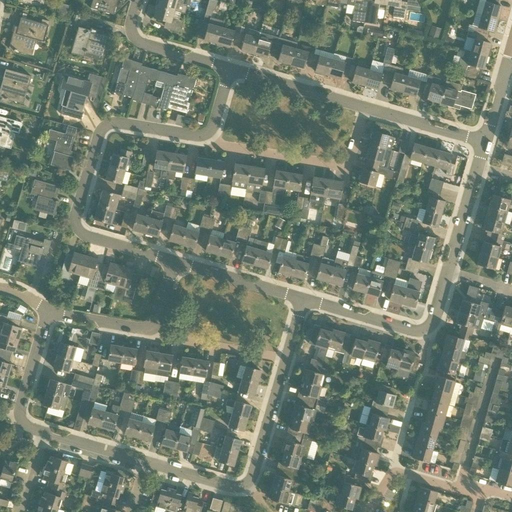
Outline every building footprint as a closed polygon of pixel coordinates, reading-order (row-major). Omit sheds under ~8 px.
[(93,0),(91,8),(114,15),(117,0),(93,0)] [(159,0),(158,6),(174,11),(176,3),(187,7),(188,0),(159,0)] [(215,0),(209,0),(203,22),(198,38),(217,44),(221,28),(223,21),(211,17),(213,10),(215,9),(218,0),(215,0)] [(327,0),(327,6),(339,8),(340,0),(327,0)] [(352,21),(364,23),(367,1),(361,0),(348,0),(347,5),(354,6),(352,21)] [(374,0),(374,2),(367,1),(364,23),(376,25),(379,3),(387,5),(387,0),(374,0)] [(400,0),(387,0),(387,5),(394,6),(392,17),(404,19),(407,5),(420,8),(416,0),(407,0),(407,4),(400,3),(400,0)] [(485,0),(482,15),(498,19),(501,6),(497,5),(498,0),(485,0)] [(179,33),(183,21),(172,18),(174,11),(158,6),(154,18),(170,23),(168,30),(179,33)] [(473,33),(488,37),(489,31),(494,32),(498,19),(482,15),(478,28),(475,27),(473,33)] [(16,34),(13,33),(9,49),(25,54),(30,38),(44,42),(49,25),(21,17),(16,34)] [(429,35),(439,38),(442,28),(432,25),(429,35)] [(234,31),(221,28),(217,44),(230,47),(231,43),(236,45),(242,27),(236,26),(234,31)] [(241,51),(254,54),(260,32),(242,27),(236,45),(242,46),(241,51)] [(72,51),(101,59),(108,36),(96,33),(97,30),(91,28),(90,31),(78,28),(72,51)] [(473,33),(468,31),(467,37),(474,39),(471,52),(487,56),(491,43),(486,42),(488,37),(473,33)] [(278,38),(260,32),(254,54),(267,58),(268,54),(273,55),(278,38)] [(278,61),(291,65),(297,44),(297,43),(278,38),(273,55),(279,57),(278,61)] [(311,66),(314,54),(315,49),(297,44),(291,65),(304,69),(305,64),(311,66)] [(471,52),(465,50),(464,50),(462,58),(460,57),(457,67),(466,70),(477,73),(479,68),(483,69),(487,56),(471,52)] [(342,75),(347,76),(351,65),(353,59),(347,57),(334,53),(332,59),(328,75),(341,79),(342,75)] [(332,59),(314,54),(311,66),(316,67),(315,72),(328,75),(332,59)] [(385,57),(383,63),(385,64),(385,63),(391,65),(392,62),(393,59),(385,57)] [(141,66),(142,66),(142,64),(124,59),(114,93),(132,98),(141,66)] [(386,83),(390,66),(391,65),(385,63),(385,64),(383,63),(372,60),(369,70),(365,86),(378,90),(380,82),(386,83)] [(352,82),(365,86),(369,70),(351,65),(347,76),(353,78),(352,82)] [(390,89),(403,93),(407,77),(400,75),(402,68),(391,65),(390,66),(386,83),(391,85),(390,89)] [(64,67),(58,66),(56,72),(62,74),(64,67)] [(159,71),(142,66),(141,66),(132,98),(131,100),(150,105),(152,95),(144,93),(148,79),(156,81),(159,71)] [(29,86),(31,77),(6,69),(3,79),(5,79),(0,97),(5,98),(5,99),(7,100),(7,99),(20,103),(25,85),(29,86)] [(464,76),(476,79),(477,73),(466,70),(464,76)] [(168,108),(177,76),(159,71),(156,81),(165,83),(160,99),(152,97),(153,95),(152,95),(150,105),(168,110),(168,108)] [(50,75),(44,73),(42,81),(48,82),(50,75)] [(82,111),(87,96),(88,96),(89,92),(97,94),(102,77),(89,74),(87,82),(64,76),(60,89),(71,91),(66,107),(63,106),(60,114),(81,120),(84,112),(82,111)] [(168,108),(186,113),(186,115),(190,116),(193,104),(188,103),(192,89),(193,89),(196,79),(178,74),(177,76),(168,108)] [(426,82),(423,94),(428,95),(427,100),(440,103),(444,87),(438,85),(440,78),(428,75),(426,82)] [(423,94),(426,82),(407,77),(403,93),(416,96),(417,92),(423,94)] [(476,95),(461,90),(462,86),(446,81),(444,87),(440,103),(455,108),(455,107),(459,108),(459,106),(471,109),(476,95)] [(19,133),(22,123),(0,116),(0,146),(4,147),(10,130),(19,133)] [(54,152),(51,165),(70,171),(74,157),(69,156),(74,137),(49,130),(47,138),(57,141),(54,152)] [(394,138),(373,132),(373,133),(370,144),(385,149),(391,151),(394,138)] [(404,154),(405,154),(408,142),(402,140),(398,153),(404,154)] [(385,149),(370,144),(370,145),(367,157),(366,156),(366,157),(369,158),(367,164),(379,167),(381,161),(382,162),(382,161),(385,149)] [(422,163),(427,147),(414,144),(411,156),(405,154),(404,154),(401,167),(397,181),(403,183),(410,159),(422,163)] [(435,167),(439,151),(427,147),(422,163),(435,167)] [(142,166),(148,167),(151,150),(145,149),(142,166)] [(109,167),(125,171),(128,159),(130,159),(132,153),(121,150),(119,156),(113,154),(109,167)] [(160,178),(167,179),(168,170),(172,153),(157,151),(154,168),(161,169),(160,178)] [(455,165),(449,163),(452,154),(439,151),(435,167),(447,170),(446,175),(452,177),(455,165)] [(172,153),(168,170),(167,179),(174,181),(176,172),(183,173),(186,156),(172,153)] [(208,176),(211,160),(198,158),(195,174),(208,176)] [(211,160),(208,176),(221,178),(223,162),(211,160)] [(246,189),(250,166),(235,164),(232,186),(225,185),(224,197),(230,198),(232,187),(246,189)] [(394,172),(379,167),(367,164),(365,170),(363,169),(363,170),(359,181),(359,182),(375,186),(378,174),(392,178),(394,172)] [(253,193),(254,185),(261,186),(264,169),(250,166),(246,189),(245,192),(253,193)] [(0,179),(7,181),(10,170),(0,167),(0,179)] [(29,167),(27,175),(35,177),(37,170),(29,167)] [(121,184),(125,171),(109,167),(106,179),(121,184)] [(286,189),(289,173),(276,171),(273,187),(286,189)] [(151,188),(152,184),(154,173),(148,172),(145,187),(151,188)] [(289,173),(286,189),(299,191),(302,175),(289,173)] [(186,190),(188,178),(182,177),(180,189),(181,189),(181,194),(185,195),(186,190)] [(325,197),(328,180),(313,177),(311,195),(310,199),(304,198),(302,210),(308,211),(310,202),(324,204),(325,197)] [(188,178),(186,190),(193,191),(194,179),(188,178)] [(430,185),(442,188),(443,182),(431,179),(430,185)] [(41,196),(37,210),(54,215),(58,201),(54,200),(55,197),(56,197),(59,187),(35,180),(31,194),(41,196)] [(328,180),(325,197),(340,199),(343,182),(328,180)] [(143,190),(145,183),(139,181),(137,188),(139,188),(143,190)] [(137,194),(139,188),(137,188),(125,184),(123,190),(137,194)] [(440,194),(442,188),(430,185),(428,190),(440,194)] [(137,194),(135,200),(133,207),(140,208),(143,196),(145,197),(147,191),(143,190),(139,188),(137,194)] [(135,200),(137,194),(123,190),(121,196),(135,200)] [(428,190),(427,192),(421,190),(420,194),(426,196),(426,197),(429,197),(426,210),(441,214),(445,202),(438,200),(440,194),(428,190)] [(98,205),(115,210),(119,196),(102,191),(98,205)] [(265,204),(267,192),(260,191),(258,203),(265,204)] [(507,212),(511,194),(501,191),(499,197),(492,195),(489,207),(507,212)] [(267,192),(265,204),(271,205),(273,193),(267,192)] [(302,210),(304,198),(298,197),(296,209),(302,210)] [(336,220),(342,221),(345,205),(339,204),(336,220)] [(111,224),(115,210),(98,205),(94,219),(111,224)] [(373,215),(375,208),(366,205),(366,207),(364,207),(362,212),(373,215)] [(169,219),(172,207),(166,206),(164,214),(152,211),(150,218),(145,234),(158,237),(163,218),(169,219)] [(172,207),(169,219),(175,221),(179,209),(172,207)] [(504,223),(507,212),(489,207),(486,218),(504,223)] [(441,214),(426,210),(419,208),(416,220),(416,221),(418,221),(422,223),(438,227),(441,214)] [(125,213),(121,227),(127,228),(131,214),(125,213)] [(145,234),(150,218),(137,214),(132,230),(145,234)] [(205,230),(210,216),(204,214),(204,216),(203,216),(199,228),(205,230)] [(213,219),(214,216),(210,215),(210,216),(205,230),(211,232),(212,230),(215,220),(213,219)] [(404,223),(416,227),(418,221),(416,221),(416,220),(406,217),(404,223)] [(280,218),(275,226),(281,230),(286,222),(280,218)] [(487,237),(491,238),(503,241),(504,235),(500,234),(504,223),(486,218),(483,229),(489,231),(487,237)] [(246,228),(248,221),(241,220),(239,227),(246,228)] [(416,227),(404,223),(400,222),(399,227),(403,228),(403,230),(415,233),(416,227)] [(181,244),(186,228),(173,225),(169,241),(181,244)] [(242,241),(246,228),(239,227),(236,239),(242,241)] [(186,228),(181,244),(194,248),(199,232),(186,228)] [(246,228),(242,241),(248,242),(252,230),(246,228)] [(224,233),(212,230),(211,232),(210,236),(210,235),(205,251),(218,255),(222,239),(224,233)] [(415,246),(431,251),(434,238),(419,234),(415,246)] [(37,267),(41,255),(42,255),(42,252),(48,253),(51,241),(44,239),(43,243),(30,239),(31,238),(26,237),(25,238),(16,235),(13,245),(22,248),(18,261),(37,267)] [(326,247),(328,238),(323,236),(320,246),(316,258),(322,259),(323,258),(326,247)] [(278,251),(282,239),(276,237),(274,244),(274,245),(272,249),(273,249),(278,251)] [(510,243),(503,241),(491,238),(489,243),(483,242),(480,253),(498,258),(501,247),(505,248),(506,244),(509,245),(510,243)] [(222,239),(218,255),(231,258),(235,243),(222,239)] [(255,265),(261,241),(255,239),(252,248),(247,246),(242,262),(255,265)] [(285,251),(288,241),(282,239),(278,251),(284,253),(285,251)] [(265,251),(267,243),(261,241),(255,265),(267,269),(272,253),(265,251)] [(316,258),(320,246),(313,244),(310,256),(316,258)] [(353,268),(356,256),(359,247),(353,245),(348,261),(346,267),(353,268)] [(427,264),(431,251),(415,246),(412,259),(408,258),(407,264),(419,268),(421,262),(427,264)] [(289,252),(285,251),(284,253),(283,257),(281,265),(278,272),(291,276),(297,254),(289,252)] [(80,276),(86,256),(74,252),(73,256),(67,254),(60,278),(69,281),(71,273),(80,276)] [(494,270),(498,258),(480,253),(477,265),(494,270)] [(304,280),(310,258),(297,254),(291,276),(304,280)] [(96,289),(103,264),(97,263),(98,259),(86,256),(80,276),(90,278),(87,286),(96,289)] [(359,268),(362,258),(356,256),(353,268),(358,270),(359,268)] [(323,258),(322,259),(321,263),(316,279),(329,283),(333,267),(335,261),(323,258)] [(346,267),(348,261),(336,258),(335,261),(333,267),(329,283),(341,286),(346,271),(345,270),(346,267)] [(393,267),(395,261),(388,259),(387,265),(383,277),(389,279),(392,267),(393,267)] [(395,281),(399,269),(401,262),(395,261),(393,267),(392,267),(389,279),(395,281)] [(117,286),(122,267),(110,263),(109,266),(103,264),(96,289),(105,291),(107,283),(117,286)] [(417,274),(419,268),(407,264),(405,270),(417,274)] [(125,289),(123,297),(132,299),(139,275),(133,273),(134,270),(122,267),(117,286),(125,289)] [(372,272),(359,268),(358,270),(357,274),(353,290),(365,293),(370,278),(372,272)] [(370,278),(365,293),(378,297),(382,281),(370,278)] [(402,304),(406,288),(394,284),(389,300),(402,304)] [(414,307),(416,303),(419,292),(406,288),(402,304),(414,307)] [(459,312),(477,317),(480,305),(462,300),(459,312)] [(101,306),(94,305),(92,312),(99,313),(101,306)] [(511,327),(511,324),(511,308),(505,306),(503,312),(498,310),(494,322),(491,334),(494,334),(499,331),(499,330),(510,333),(511,327)] [(494,322),(498,310),(492,309),(488,321),(494,322)] [(472,334),(477,317),(459,312),(456,323),(461,325),(459,334),(471,338),(472,334)] [(0,330),(0,335),(19,340),(22,328),(19,328),(21,321),(0,315),(0,325),(1,326),(0,330)] [(328,346),(332,332),(321,329),(313,327),(308,344),(327,349),(328,349),(328,346)] [(328,349),(345,354),(348,340),(343,339),(345,333),(332,329),(332,332),(328,346),(328,349)] [(89,330),(88,335),(94,336),(92,342),(98,343),(100,333),(89,330)] [(466,353),(471,338),(459,334),(458,338),(447,335),(444,346),(443,346),(466,353)] [(15,352),(19,340),(0,335),(0,354),(10,357),(12,352),(15,352)] [(362,359),(367,342),(349,337),(348,340),(345,354),(342,362),(350,364),(351,358),(355,359),(355,357),(362,359)] [(381,361),(384,351),(378,349),(380,343),(368,340),(367,342),(362,359),(381,364),(381,361)] [(57,356),(73,360),(76,347),(61,343),(57,356)] [(496,358),(500,346),(494,344),(491,354),(485,352),(484,358),(490,360),(491,356),(496,358)] [(121,363),(124,347),(111,345),(108,361),(121,363)] [(466,353),(443,346),(443,347),(444,347),(441,358),(439,358),(461,364),(463,365),(466,353)] [(508,359),(503,357),(506,348),(500,346),(496,358),(502,359),(501,363),(511,366),(507,365),(508,359)] [(121,363),(134,366),(137,349),(124,347),(121,363)] [(398,369),(402,353),(384,348),(384,351),(381,361),(387,363),(386,366),(398,369)] [(398,369),(409,372),(409,373),(415,374),(419,361),(413,359),(415,353),(403,350),(402,353),(398,369)] [(156,375),(159,353),(146,351),(144,367),(145,368),(144,373),(156,375)] [(102,355),(95,353),(92,365),(98,367),(102,355)] [(169,372),(170,372),(172,355),(159,353),(156,375),(168,377),(169,372)] [(9,364),(10,357),(0,354),(0,373),(8,376),(12,365),(9,364)] [(69,373),(73,360),(57,356),(53,368),(69,373)] [(179,373),(192,376),(195,359),(182,357),(179,373)] [(490,360),(484,358),(480,357),(476,369),(486,372),(486,371),(482,370),(484,365),(488,366),(490,360)] [(458,376),(461,364),(439,358),(440,359),(437,370),(436,369),(436,370),(458,376)] [(192,376),(205,378),(208,361),(195,359),(192,376)] [(310,365),(313,366),(313,365),(322,368),(323,362),(311,359),(310,365)] [(218,376),(218,373),(220,363),(214,362),(212,374),(218,376)] [(509,371),(511,366),(501,363),(498,375),(507,377),(503,376),(505,370),(509,371)] [(311,371),(308,370),(305,369),(301,382),(304,382),(318,386),(321,387),(324,375),(326,376),(328,370),(322,368),(313,365),(313,366),(311,371)] [(242,379),(258,383),(261,371),(245,367),(242,379)] [(483,383),(486,372),(476,369),(475,375),(473,381),(483,383)] [(136,383),(138,371),(132,370),(130,382),(136,383)] [(136,383),(142,384),(144,372),(138,371),(136,383)] [(5,389),(8,376),(0,373),(0,393),(2,388),(5,389)] [(93,386),(99,388),(102,375),(96,373),(94,380),(95,380),(93,386)] [(94,380),(75,374),(73,380),(93,386),(95,380),(94,380)] [(508,384),(506,383),(507,377),(498,375),(494,386),(500,388),(507,390),(509,386),(508,384)] [(434,388),(451,393),(455,381),(437,376),(437,377),(438,377),(435,388),(434,388)] [(71,386),(66,384),(50,379),(46,392),(62,397),(68,399),(71,386)] [(254,396),(258,383),(242,379),(238,392),(254,396)] [(91,392),(93,386),(73,380),(72,386),(91,392)] [(171,394),(173,382),(165,380),(163,394),(170,395),(171,394)] [(208,395),(209,388),(210,382),(204,381),(202,393),(201,399),(207,400),(208,394),(208,395)] [(209,388),(222,392),(223,385),(210,382),(209,388)] [(313,404),(313,403),(326,407),(328,399),(318,397),(321,387),(318,386),(304,382),(299,400),(302,401),(313,404)] [(94,402),(99,388),(93,386),(91,392),(89,397),(87,404),(88,404),(87,407),(92,409),(88,424),(101,427),(105,412),(107,406),(94,402)] [(498,394),(500,388),(494,386),(491,398),(501,401),(503,395),(498,394)] [(478,401),(481,389),(476,387),(474,393),(470,392),(468,398),(478,401)] [(220,398),(222,392),(209,388),(208,395),(220,398)] [(448,405),(451,393),(434,388),(435,389),(432,400),(431,399),(430,400),(448,405)] [(371,408),(385,412),(386,406),(392,408),(396,395),(379,391),(375,403),(372,402),(371,408)] [(62,397),(46,392),(43,405),(64,411),(68,399),(62,397)] [(128,400),(130,396),(130,393),(124,392),(122,398),(118,410),(125,412),(128,400)] [(474,412),(478,401),(468,398),(465,409),(474,412)] [(498,413),(501,401),(491,398),(488,410),(498,413)] [(228,399),(226,405),(226,412),(232,413),(248,418),(251,406),(228,399)] [(133,401),(128,400),(125,412),(131,414),(134,402),(133,401)] [(445,416),(448,405),(430,400),(431,400),(428,411),(427,411),(445,416)] [(301,406),(298,405),(295,405),(291,417),(294,418),(311,422),(313,423),(317,411),(324,413),(326,407),(313,403),(313,404),(302,401),(301,406)] [(83,422),(87,407),(88,404),(87,404),(81,402),(76,420),(83,422)] [(366,425),(383,430),(385,431),(389,419),(383,417),(385,412),(371,408),(366,425)] [(161,422),(165,410),(159,409),(155,421),(161,422)] [(471,424),(474,412),(465,409),(463,415),(461,421),(471,424)] [(165,410),(161,422),(168,424),(171,412),(165,410)] [(496,418),(498,413),(488,410),(484,421),(494,424),(490,423),(492,417),(496,418)] [(349,412),(343,411),(341,418),(348,420),(349,412)] [(441,428),(445,416),(427,411),(427,412),(428,412),(425,423),(421,422),(439,428),(441,428)] [(118,415),(105,412),(101,427),(113,431),(118,415)] [(248,418),(232,413),(228,427),(244,431),(248,418)] [(200,429),(201,424),(203,417),(197,416),(193,428),(200,429)] [(215,421),(203,417),(201,424),(213,427),(215,421)] [(308,432),(311,422),(294,418),(289,435),(292,436),(311,441),(314,442),(316,435),(308,432)] [(137,438),(142,422),(129,419),(125,434),(137,438)] [(468,436),(471,424),(461,421),(458,433),(468,436)] [(150,442),(154,426),(142,422),(137,438),(150,442)] [(435,439),(439,428),(421,422),(422,423),(419,434),(418,434),(417,434),(435,439)] [(211,433),(213,427),(201,424),(200,429),(211,433)] [(383,430),(366,425),(360,424),(355,441),(361,443),(374,447),(378,448),(383,430)] [(492,430),(483,427),(481,433),(485,434),(491,436),(492,430)] [(502,439),(510,441),(511,441),(511,429),(506,427),(502,439)] [(174,448),(179,433),(166,429),(161,445),(174,448)] [(187,452),(191,437),(179,433),(174,448),(187,452)] [(464,447),(468,436),(458,433),(456,439),(460,440),(459,446),(464,447)] [(481,433),(477,445),(487,448),(491,436),(485,434),(481,433)] [(432,451),(435,439),(417,434),(419,434),(415,446),(414,445),(414,446),(432,451)] [(220,435),(217,447),(238,453),(241,441),(220,435)] [(306,459),(311,441),(292,436),(291,441),(285,440),(281,452),(284,453),(301,457),(306,459)] [(199,456),(202,443),(196,441),(192,454),(199,456)] [(373,452),(374,447),(361,443),(359,449),(362,450),(359,461),(372,465),(375,466),(379,454),(373,452)] [(429,463),(432,451),(414,446),(415,446),(412,458),(429,463)] [(461,459),(464,447),(459,446),(457,452),(453,450),(451,456),(461,459)] [(238,453),(217,447),(213,459),(218,460),(218,461),(234,466),(238,453)] [(499,470),(511,473),(511,455),(506,453),(500,451),(499,457),(496,456),(495,457),(494,458),(492,464),(493,466),(492,468),(499,470)] [(297,469),(301,457),(284,453),(279,470),(282,471),(302,477),(304,471),(297,469)] [(45,468),(64,473),(70,475),(73,465),(67,463),(68,462),(51,456),(49,461),(48,460),(45,468)] [(458,471),(461,459),(451,456),(450,462),(454,463),(452,469),(458,471)] [(12,482),(17,463),(10,461),(9,462),(5,461),(1,474),(0,475),(1,475),(0,479),(12,482)] [(372,465),(359,461),(356,461),(352,473),(355,473),(354,479),(357,480),(367,483),(372,465)] [(475,476),(477,470),(481,471),(482,465),(478,464),(472,462),(469,474),(475,476)] [(84,477),(88,466),(82,464),(78,475),(84,477)] [(90,479),(93,467),(88,466),(84,477),(90,479)] [(50,488),(55,490),(61,491),(63,484),(61,483),(64,473),(45,468),(43,474),(45,475),(43,479),(51,482),(50,488)] [(511,473),(499,470),(495,482),(511,486),(511,485),(511,486),(511,485),(511,473)] [(281,477),(275,475),(271,487),(274,488),(288,491),(290,485),(293,486),(294,481),(297,482),(298,479),(301,480),(302,477),(282,471),(281,477)] [(105,484),(123,489),(125,484),(122,483),(124,478),(106,473),(104,483),(105,484)] [(344,483),(341,494),(355,498),(357,499),(361,487),(355,485),(357,480),(354,479),(343,476),(341,482),(344,483)] [(122,494),(123,489),(105,484),(104,483),(101,493),(92,490),(90,496),(105,500),(116,504),(118,498),(120,493),(122,494)] [(63,484),(61,490),(67,492),(69,486),(63,484)] [(433,504),(434,503),(437,492),(420,487),(417,499),(433,504)] [(167,510),(172,489),(167,488),(167,491),(161,489),(160,492),(154,490),(151,502),(157,504),(156,507),(167,510)] [(271,499),(271,500),(294,506),(297,494),(288,491),(274,488),(271,499)] [(183,511),(186,499),(181,498),(182,495),(176,493),(177,491),(172,489),(167,510),(174,511),(176,511),(178,509),(183,511)] [(42,496),(39,503),(58,509),(61,500),(63,501),(66,493),(61,491),(55,490),(53,495),(45,492),(43,497),(42,496)] [(355,498),(341,494),(332,491),(329,503),(335,505),(351,510),(355,498)] [(183,511),(200,511),(203,502),(197,501),(198,498),(193,496),(194,493),(188,492),(186,499),(183,511)] [(0,505),(7,507),(8,501),(0,498),(0,505)] [(219,511),(222,501),(213,498),(210,509),(219,511)] [(313,511),(316,501),(310,499),(307,510),(313,511)] [(413,511),(416,511),(433,511),(436,504),(434,503),(433,504),(417,499),(413,511)] [(114,510),(116,504),(105,500),(103,506),(102,506),(100,511),(119,511),(120,511),(114,510)] [(459,511),(461,511),(469,511),(471,508),(473,502),(467,500),(465,506),(461,505),(459,511)] [(313,511),(319,511),(322,502),(316,501),(313,511)] [(227,511),(230,503),(224,502),(221,511),(227,511)] [(57,511),(58,509),(39,503),(37,510),(39,511),(38,511),(57,511)] [(227,511),(233,511),(236,505),(230,503),(227,511)]
